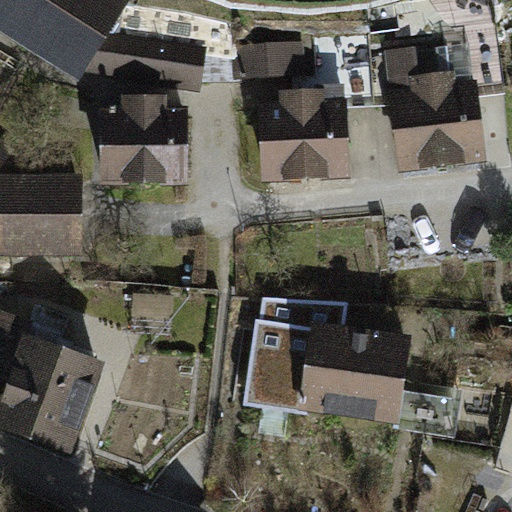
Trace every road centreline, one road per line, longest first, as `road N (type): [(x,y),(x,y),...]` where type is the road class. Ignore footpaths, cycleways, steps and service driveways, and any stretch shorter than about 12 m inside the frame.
road 1 (residential): [(511,192),(139,226)]
road 2 (residential): [(127,511),(0,455)]
